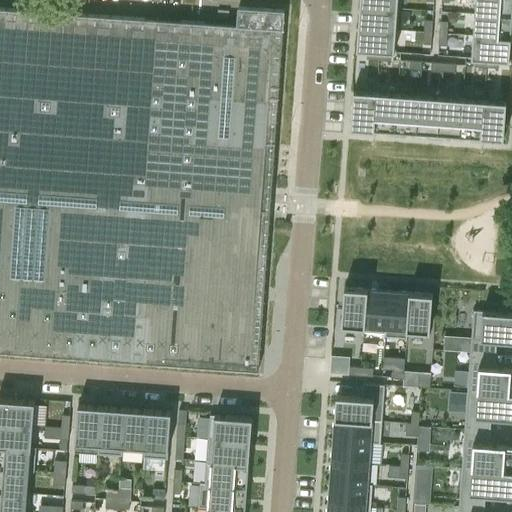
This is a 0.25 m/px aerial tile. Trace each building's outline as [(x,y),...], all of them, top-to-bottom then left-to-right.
[(398,9),(398,0),(360,0),(360,6),(398,9)] [(511,0),(475,0),(474,14),(511,17),(511,14),(511,0)] [(0,350),(28,353),(259,370),(275,153),(285,11),(238,7),(237,24),(0,6),(0,350)] [(396,30),(398,9),(360,6),(358,28),(396,30)] [(474,14),(472,36),(510,39),(511,17),(474,14)] [(424,20),(423,32),(431,33),(432,21),(424,20)] [(440,21),(439,33),(447,34),(448,22),(440,21)] [(394,53),(396,30),(358,28),(356,50),(394,53)] [(423,32),(423,44),(430,45),(431,33),(423,32)] [(439,33),(438,45),(446,46),(447,34),(439,33)] [(472,36),(471,58),(509,61),(510,39),(472,36)] [(367,51),(366,59),(378,60),(379,52),(367,51)] [(379,52),(378,60),(390,61),(391,53),(379,52)] [(474,59),(473,67),(485,68),(486,60),(474,59)] [(486,60),(485,68),(497,69),(498,61),(486,60)] [(409,61),(409,69),(421,70),(421,62),(409,61)] [(431,63),(430,70),(442,71),(443,63),(431,63)] [(443,63),(442,71),(454,72),(455,64),(443,63)] [(376,93),(353,91),(350,129),(373,130),(376,93)] [(397,94),(376,93),(373,130),(395,132),(397,94)] [(419,96),(397,94),(395,132),(416,134),(419,96)] [(440,97),(419,96),(416,134),(438,135),(440,97)] [(462,99),(440,97),(438,135),(459,137),(462,99)] [(484,101),(462,99),(459,137),(481,138),(484,101)] [(506,102),(484,101),(481,138),(503,140),(506,102)] [(362,332),(365,289),(343,287),(339,330),(362,332)] [(387,291),(365,289),(362,332),(384,334),(385,329),(384,329),(387,291)] [(408,293),(387,291),(384,329),(385,329),(404,330),(405,330),(408,293)] [(404,335),(427,337),(431,294),(408,293),(405,330),(404,330),(404,335)] [(495,341),(511,342),(511,314),(471,311),(468,353),(494,355),(495,341)] [(443,349),(453,350),(454,336),(444,335),(443,349)] [(511,395),(511,370),(493,369),(494,355),(468,353),(465,391),(511,395)] [(383,366),(405,367),(405,356),(383,355),(383,366)] [(347,367),(346,375),(358,376),(359,368),(347,367)] [(358,376),(370,377),(371,369),(359,368),(358,376)] [(401,379),(402,371),(390,370),(389,378),(401,379)] [(415,387),(428,388),(429,377),(417,375),(415,387)] [(511,395),(465,391),(462,430),(488,432),(489,418),(511,420),(511,395)] [(372,398),(334,395),(332,418),(370,421),(370,420),(372,398)] [(0,421),(33,424),(35,401),(0,397),(0,421)] [(99,444),(102,406),(78,404),(75,442),(99,444)] [(99,444),(99,453),(121,455),(122,450),(125,407),(102,406),(99,444)] [(125,407),(122,450),(145,452),(148,409),(125,407)] [(145,452),(144,457),(168,458),(172,411),(148,409),(145,452)] [(416,425),(417,412),(409,412),(408,424),(416,425)] [(209,413),(207,437),(250,440),(252,417),(209,413)] [(62,415),(61,427),(69,427),(70,415),(62,415)] [(368,443),(378,444),(380,421),(370,420),(370,421),(332,418),(331,439),(368,442),(368,443)] [(0,444),(31,447),(33,424),(0,421),(0,444)] [(177,423),(176,435),(184,436),(185,424),(177,423)] [(415,437),(416,425),(408,424),(404,423),(403,436),(415,437)] [(429,426),(419,426),(418,435),(428,436),(429,426)] [(61,427),(60,438),(68,439),(69,427),(61,427)] [(488,432),(462,430),(459,469),(511,472),(511,447),(487,446),(488,432)] [(176,435),(175,447),(183,448),(184,436),(176,435)] [(207,437),(206,460),(248,463),(250,440),(207,437)] [(367,464),(368,443),(368,442),(331,439),(329,461),(367,464)] [(0,444),(0,467),(29,470),(34,470),(36,447),(31,447),(0,444)] [(407,455),(399,454),(398,466),(406,467),(407,455)] [(58,460),(57,472),(65,472),(66,460),(58,460)] [(206,460),(204,483),(246,486),(248,463),(206,460)] [(365,485),(365,484),(367,464),(329,461),(327,482),(365,485)] [(416,464),(415,477),(432,479),(433,465),(416,464)] [(406,467),(398,466),(397,478),(405,479),(406,467)] [(0,490),(28,492),(29,470),(0,467),(0,490)] [(173,469),(172,481),(180,481),(181,469),(173,469)] [(483,495),(511,498),(511,493),(511,472),(459,469),(456,507),(482,509),(483,495)] [(57,472),(57,484),(65,484),(65,472),(57,472)] [(172,481),(171,493),(179,493),(180,481),(172,481)] [(199,482),(197,505),(207,506),(245,509),(246,486),(204,483),(199,482)] [(370,485),(365,484),(365,485),(327,482),(325,504),(368,507),(370,485)] [(73,484),(72,492),(84,493),(85,485),(73,484)] [(0,511),(26,511),(28,492),(0,490),(0,511)] [(154,490),(153,498),(165,499),(166,491),(154,490)] [(107,491),(106,499),(118,499),(119,491),(107,491)] [(119,491),(118,499),(130,500),(131,492),(119,491)] [(394,509),(402,510),(403,498),(395,497),(394,509)] [(106,499),(106,507),(118,507),(118,499),(106,499)] [(118,499),(118,507),(130,508),(130,500),(118,499)] [(71,500),(71,508),(83,508),(83,500),(71,500)] [(425,511),(426,504),(415,503),(413,511),(425,511)]
